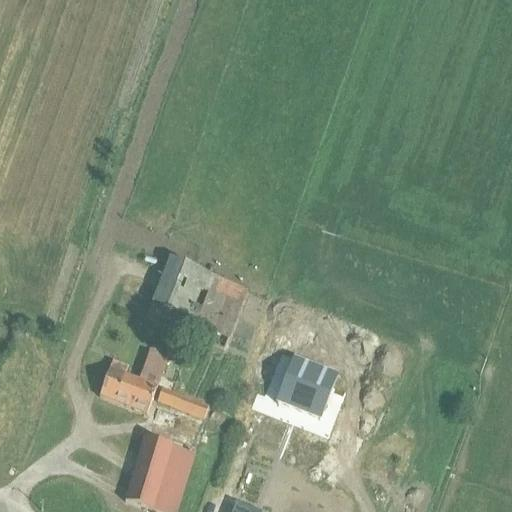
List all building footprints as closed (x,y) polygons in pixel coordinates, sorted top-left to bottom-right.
[(169,260),(147,320),(224,351),(248,292),(169,260)] [(371,344),(361,372),(312,355),(292,413),(342,430),(348,415),(384,427),(409,357),(371,344)] [(113,363),(99,399),(146,417),(168,361),(150,354),(139,382),(125,376),(128,369),(113,363)] [(163,391),(157,405),(203,423),(209,409),(163,391)] [(367,484),(389,496),(415,448),(393,436),(367,484)] [(144,439),(125,503),(150,511),(177,511),(196,457),(144,439)]
